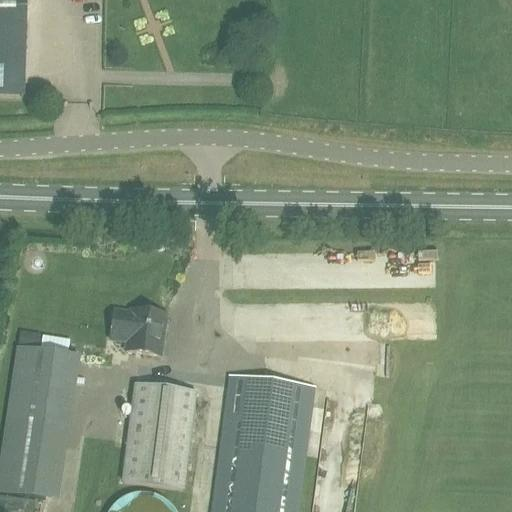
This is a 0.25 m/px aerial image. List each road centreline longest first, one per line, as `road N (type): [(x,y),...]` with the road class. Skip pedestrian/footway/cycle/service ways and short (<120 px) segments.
road 1 (primary): [(511,207),(208,204)]
road 2 (unclassified): [(511,163),(404,161),(210,136)]
road 3 (unclassified): [(210,136),(0,148)]
road 4 (primary): [(208,204),(0,197)]
